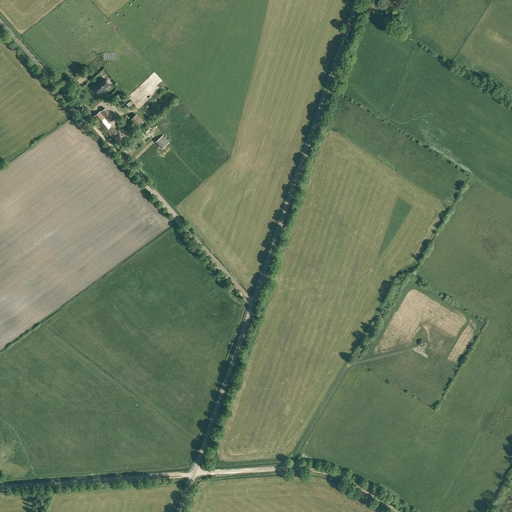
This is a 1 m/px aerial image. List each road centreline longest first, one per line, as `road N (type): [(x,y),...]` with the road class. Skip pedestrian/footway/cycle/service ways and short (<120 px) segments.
road 1 (unclassified): [(180,511),(357,0)]
road 2 (track): [(88,120),(251,307)]
road 3 (track): [(194,474),(313,471),(400,511)]
road 4 (track): [(0,488),(194,474)]
road 5 (track): [(290,469),(345,368),(405,350)]
road 6 (unclassified): [(88,120),(0,20)]
